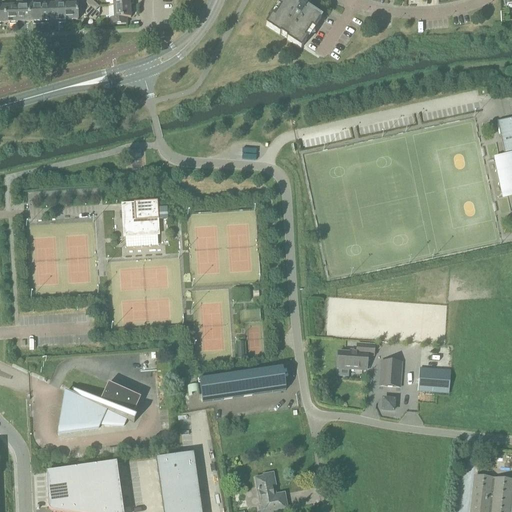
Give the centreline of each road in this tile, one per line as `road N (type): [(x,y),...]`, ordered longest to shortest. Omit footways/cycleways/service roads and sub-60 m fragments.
road 1 (unclassified): [(511,443),(315,416),(296,333),(281,179),(262,166),(171,158),(141,69)]
road 2 (secondary): [(141,69),(0,107)]
road 3 (residential): [(350,0),(416,15),(483,0)]
